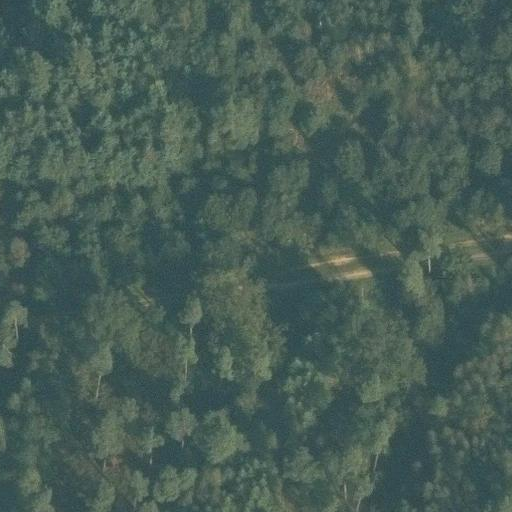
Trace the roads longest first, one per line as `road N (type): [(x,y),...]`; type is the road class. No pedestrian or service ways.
road 1 (track): [(0,330),(258,292)]
road 2 (track): [(258,292),(511,254)]
